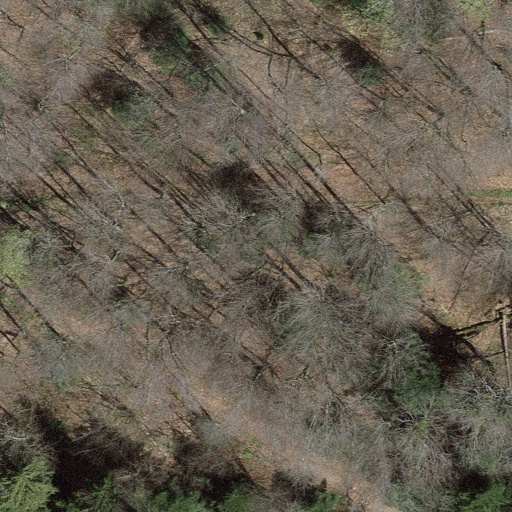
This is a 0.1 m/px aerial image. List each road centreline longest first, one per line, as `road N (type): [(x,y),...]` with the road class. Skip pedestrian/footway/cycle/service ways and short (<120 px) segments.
road 1 (track): [(0,182),(219,168),(511,189)]
road 2 (track): [(373,511),(246,422),(0,288)]
